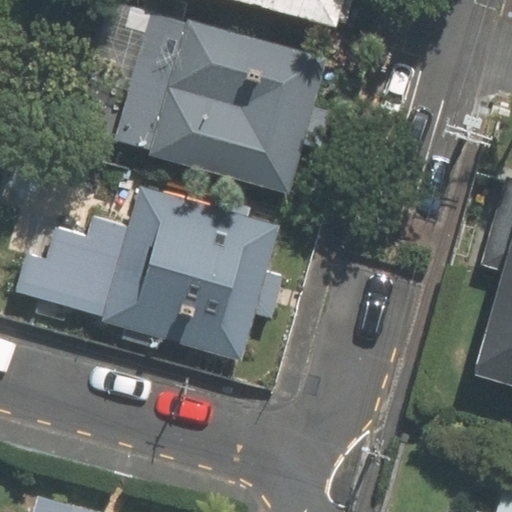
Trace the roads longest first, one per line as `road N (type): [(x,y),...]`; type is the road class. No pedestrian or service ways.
road 1 (residential): [(321,461),(0,372)]
road 2 (residential): [(365,294),(321,461)]
